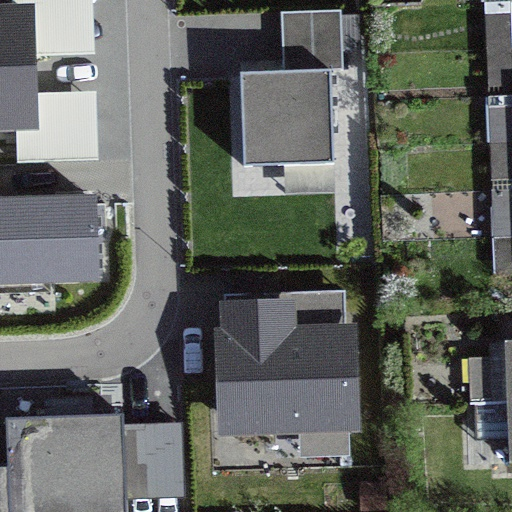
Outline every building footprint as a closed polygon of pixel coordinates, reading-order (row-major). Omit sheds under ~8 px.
[(32,123),(29,13),(45,13),(44,0),(13,0),(14,14),(0,14),(0,124),(17,124),(18,163),(50,162),(49,123),(32,123)] [(282,12),(284,72),(331,70),(343,70),(341,10),(282,12)] [(241,73),(244,167),(334,163),(331,70),(284,72),(241,73)] [(511,95),(489,96),(490,129),(491,143),(511,142),(511,95)] [(0,204),(0,278),(97,275),(94,201),(0,204)] [(511,236),(495,237),(497,274),(511,273),(511,236)] [(226,339),(229,425),(349,420),(346,335),(226,339)] [(126,511),(123,414),(7,419),(10,511),(126,511)]
